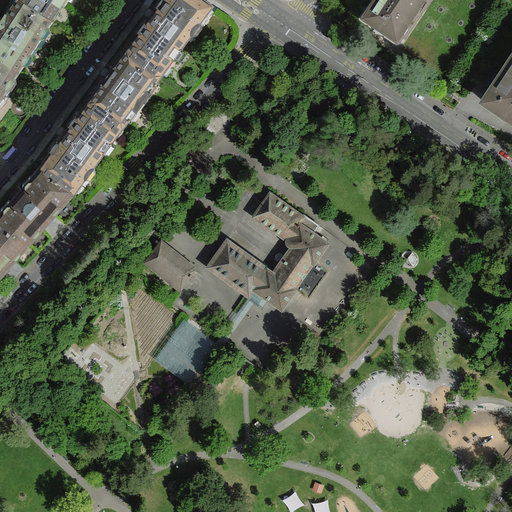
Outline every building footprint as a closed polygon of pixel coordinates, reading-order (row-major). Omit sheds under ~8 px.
[(52,20),(21,0),(14,0),(3,18),(0,22),(0,57),(19,70),(52,20)] [(21,0),(52,20),(65,0),(21,0)] [(128,48),(162,75),(213,5),(205,0),(163,0),(155,11),(150,19),(128,48)] [(424,0),(423,0),(374,0),(363,17),(397,40),(424,0)] [(162,75),(128,48),(112,71),(106,79),(89,102),(123,127),(162,75)] [(0,100),(19,70),(0,57),(0,100)] [(511,60),(506,69),(485,100),(511,118),(511,60)] [(123,127),(89,102),(68,131),(62,138),(41,166),(75,191),(123,127)] [(75,191),(41,166),(0,212),(0,227),(6,233),(10,227),(29,244),(42,229),(56,213),(75,191)] [(274,272),(229,240),(210,266),(249,296),(254,290),(282,309),(329,243),(315,233),(319,225),(305,215),(304,216),(271,193),(254,216),(288,240),(288,243),(290,245),(292,246),(274,272)] [(6,233),(0,227),(0,276),(15,259),(29,244),(10,227),(6,233)] [(197,268),(162,241),(146,262),(181,290),(197,268)] [(410,255),(408,259),(414,266),(418,259),(413,252),(410,255)] [(186,318),(160,357),(173,365),(173,366),(187,375),(190,370),(184,366),(192,353),(188,351),(185,356),(182,354),(184,351),(181,350),(187,341),(208,354),(218,339),(186,318)] [(288,481),(282,493),(294,499),(300,487),(288,481)] [(323,484),(315,481),(313,488),(321,491),(323,484)] [(312,511),(319,499),(307,493),(300,505),(312,511)]
